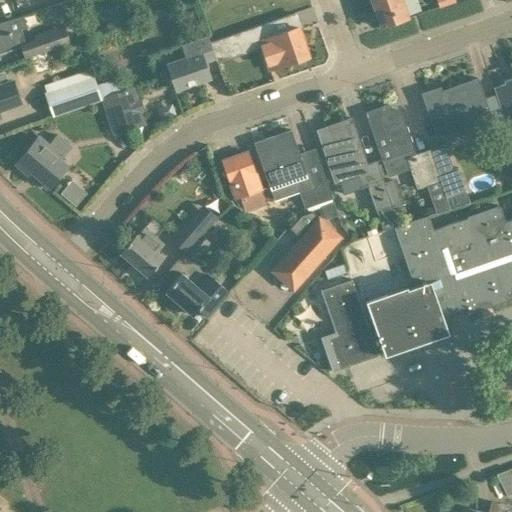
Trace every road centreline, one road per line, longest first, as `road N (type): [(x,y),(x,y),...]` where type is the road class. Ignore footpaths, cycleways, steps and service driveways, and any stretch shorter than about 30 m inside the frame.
road 1 (residential): [(62,258),(160,155),(195,130),(354,75)]
road 2 (primary): [(305,487),(113,314)]
road 3 (residential): [(305,487),(353,437),(511,433)]
road 4 (residential): [(354,75),(511,21)]
